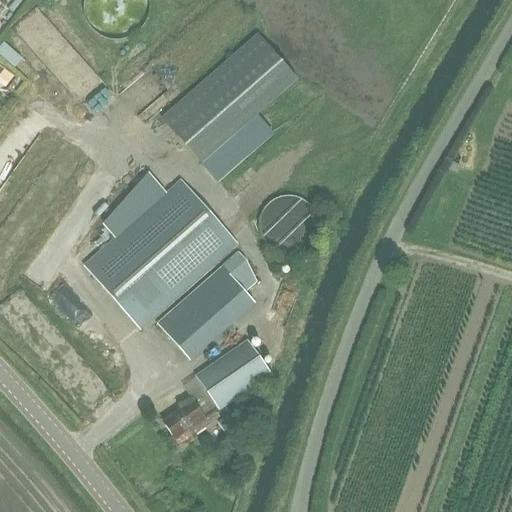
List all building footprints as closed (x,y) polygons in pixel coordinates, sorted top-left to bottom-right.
[(297,80),(258,35),(162,119),(201,163),(297,80)] [(168,72),(178,65),(164,47),(154,54),(168,72)] [(13,76),(0,65),(0,82),(5,86),(13,76)] [(181,181),(84,266),(140,331),(237,245),(181,181)] [(47,275),(54,263),(38,253),(31,265),(47,275)] [(189,362),(255,304),(221,266),(156,324),(189,362)] [(277,321),(290,287),(276,282),(263,315),(277,321)] [(58,283),(44,295),(58,311),(72,298),(58,283)] [(219,411),(270,374),(246,340),(194,377),(219,411)] [(66,386),(85,410),(108,391),(89,367),(66,386)] [(193,402),(145,435),(166,465),(173,460),(182,472),(197,461),(189,449),(213,432),(193,402)] [(217,423),(231,442),(248,430),(234,411),(217,423)]
